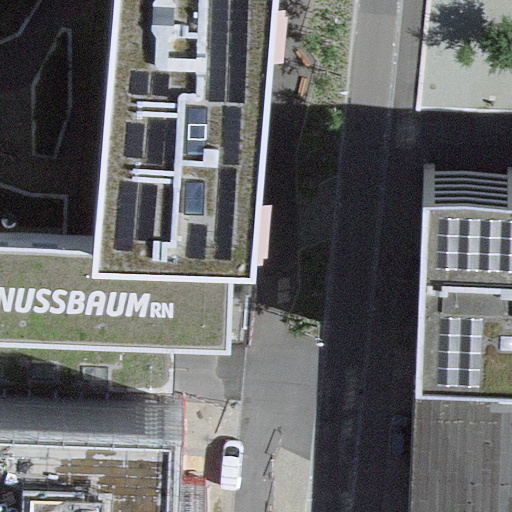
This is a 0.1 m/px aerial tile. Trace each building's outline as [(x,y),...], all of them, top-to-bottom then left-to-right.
[(112,0),(93,235),(234,240),(234,237),(232,237),(233,179),(255,180),(255,182),(259,183),(274,0),(112,0)] [(424,162),(415,351),(511,354),(511,165),(507,166),(507,168),(470,182),(468,182),(434,165),(434,162),(424,162)] [(0,231),(0,328),(230,337),(234,240),(93,235),(0,231)] [(511,511),(511,354),(415,351),(414,357),(419,358),(414,468),(413,468),(410,511),(511,511)] [(168,511),(173,401),(0,394),(0,511),(168,511)]
